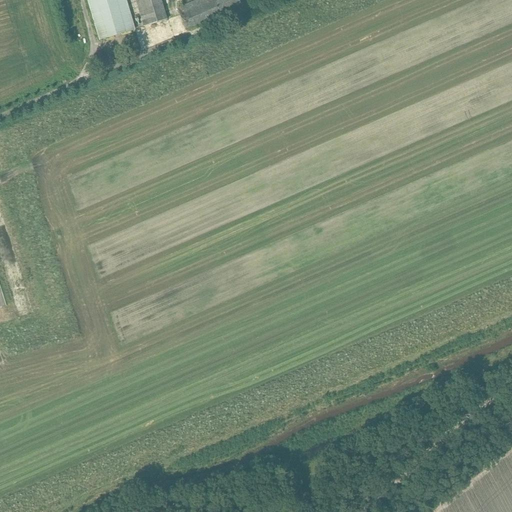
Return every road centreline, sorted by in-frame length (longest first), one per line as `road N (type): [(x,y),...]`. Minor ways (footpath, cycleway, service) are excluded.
road 1 (track): [(511,389),(361,511)]
road 2 (unclassified): [(0,116),(137,57)]
